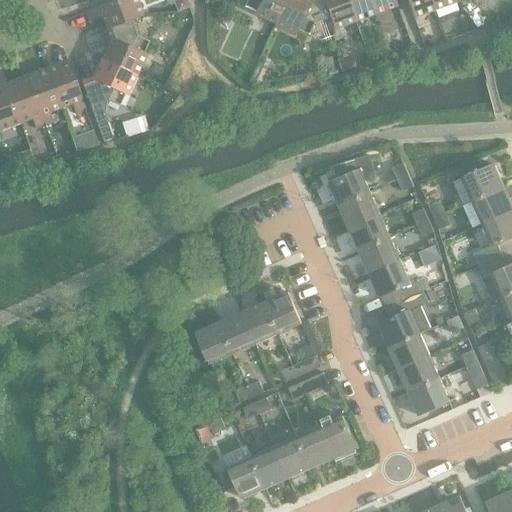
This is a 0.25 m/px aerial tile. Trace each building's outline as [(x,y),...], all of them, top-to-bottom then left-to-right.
[(119,0),(101,7),(86,13),(89,22),(102,17),(106,28),(109,27),(109,28),(131,20),(143,16),(137,0),(119,0)] [(182,0),(178,2),(176,7),(177,12),(187,8),(183,0),(182,0)] [(247,0),(245,6),(257,12),(255,15),(275,24),(277,21),(286,0),(247,0)] [(286,0),(277,21),(275,24),(295,33),(297,30),(309,35),(314,24),(330,18),(324,0),(286,0)] [(324,0),(330,18),(334,30),(356,22),(347,0),(324,0)] [(347,0),(356,22),(376,14),(370,0),(347,0)] [(370,0),(376,14),(397,7),(394,0),(370,0)] [(407,0),(414,18),(435,11),(430,0),(407,0)] [(430,0),(435,11),(456,3),(454,0),(430,0)] [(106,28),(110,40),(102,59),(137,75),(146,55),(143,54),(149,42),(137,37),(131,20),(109,28),(109,27),(106,28)] [(93,78),(81,82),(90,107),(108,101),(120,106),(125,94),(128,95),(137,75),(102,59),(93,78)] [(67,61),(47,69),(61,108),(72,104),(76,114),(85,110),(81,98),(67,61)] [(47,69),(26,76),(45,126),(54,122),(50,112),(61,108),(47,69)] [(0,130),(21,123),(7,87),(8,87),(7,84),(3,74),(0,74),(0,130)] [(26,76),(7,84),(8,87),(7,87),(21,123),(32,119),(35,129),(45,126),(26,76)] [(110,126),(99,131),(103,143),(114,139),(110,126)] [(29,151),(18,154),(21,167),(32,164),(29,151)] [(340,178),(329,183),(339,206),(371,192),(366,181),(375,177),(370,156),(335,167),(340,178)] [(392,169),(397,180),(409,175),(404,164),(392,169)] [(462,178),(472,202),(504,188),(493,164),(462,178)] [(409,175),(397,180),(403,192),(414,187),(409,175)] [(511,206),(504,188),(472,202),(482,224),(511,211),(511,206)] [(371,192),(339,206),(349,229),(381,215),(371,192)] [(429,206),(434,218),(446,213),(440,201),(429,206)] [(412,214),(418,225),(429,220),(424,209),(412,214)] [(474,254),(479,266),(503,256),(498,245),(511,238),(511,211),(482,224),(492,246),(474,254)] [(446,213),(434,218),(439,230),(451,225),(446,213)] [(381,215),(349,229),(359,251),(391,237),(381,215)] [(429,220),(418,225),(423,237),(434,232),(429,220)] [(391,237),(359,251),(369,274),(401,260),(391,237)] [(503,256),(479,266),(484,278),(492,275),(502,297),(511,292),(511,264),(508,266),(503,256)] [(401,260),(369,274),(379,297),(395,290),(400,301),(423,291),(419,282),(418,279),(410,282),(401,260)] [(425,279),(419,282),(423,291),(429,288),(425,279)] [(378,324),(388,347),(420,333),(410,311),(429,303),(423,291),(400,301),(405,312),(378,324)] [(288,292),(265,303),(279,334),(302,324),(288,292)] [(511,292),(502,297),(511,320),(511,319),(511,292)] [(265,303),(242,313),(256,344),(279,334),(265,303)] [(475,309),(465,313),(470,325),(480,321),(475,309)] [(242,313),(219,323),(233,354),(256,344),(242,313)] [(458,316),(447,321),(452,333),(463,328),(458,316)] [(233,354),(219,323),(196,333),(210,364),(233,354)] [(420,333),(388,347),(398,370),(430,356),(420,333)] [(479,348),(484,359),(495,354),(490,343),(479,348)] [(462,355),(467,367),(478,362),(473,350),(462,355)] [(495,354),(484,359),(494,383),(505,378),(495,354)] [(316,356),(293,366),(298,377),(321,367),(316,356)] [(430,356),(398,370),(409,392),(440,379),(430,356)] [(478,362),(467,367),(477,390),(488,385),(478,362)] [(298,377),(293,366),(281,371),(286,383),(298,377)] [(324,373),(300,383),(305,394),(329,384),(324,373)] [(440,379),(409,392),(419,416),(450,402),(440,379)] [(259,381),(248,386),(253,398),(264,392),(259,381)] [(305,394),(300,383),(289,388),(294,399),(305,394)] [(253,398),(248,386),(236,391),(241,403),(253,398)] [(267,398),(255,403),(260,414),(272,409),(267,398)] [(260,414),(255,403),(243,408),(248,420),(260,414)] [(343,416),(320,427),(333,458),(357,448),(343,416)] [(221,418),(209,424),(214,435),(226,430),(221,418)] [(320,427),(297,437),(311,468),(333,458),(320,427)] [(297,437),(274,447),(288,478),(311,468),(297,437)] [(274,447),(252,457),(265,488),(288,478),(274,447)] [(265,488),(252,457),(228,467),(242,498),(265,488)] [(511,511),(511,497),(510,492),(486,502),(490,511),(511,511)] [(466,511),(460,496),(436,507),(438,511),(466,511)]
